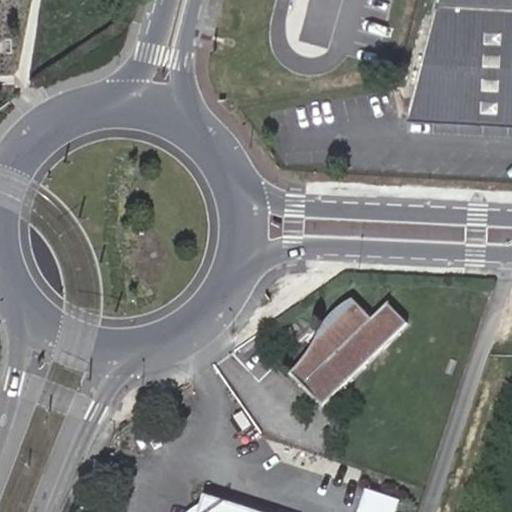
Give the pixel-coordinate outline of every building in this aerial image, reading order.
[(511,0),(440,0),(413,117),(511,120),(511,0)] [(239,79),(229,66),(221,72),(231,85),(239,79)] [(319,326),(318,330),(324,338),(303,354),(302,356),(301,357),(300,358),(299,359),(298,361),(297,362),(296,363),(295,365),(294,366),(293,367),(292,368),(291,369),(322,403),(407,320),(388,300),(372,316),(353,296),(350,298),(346,299),(343,301),(339,303),(336,305),(334,307),(333,308),(330,311),(328,313),(325,317),(323,320),(322,323),(319,326)] [(324,338),(318,330),(317,332),(316,333),(315,334),(315,336),(314,337),(313,339),(312,340),(311,341),(310,343),(310,344),(308,346),(308,347),(307,349),(306,350),(305,351),(304,352),(303,354),(324,338)] [(393,511),(399,496),(366,485),(357,511),(393,511)] [(201,500),(197,511),(268,511),(204,492),(201,500)] [(197,511),(201,500),(197,503),(187,511),(197,511)]
